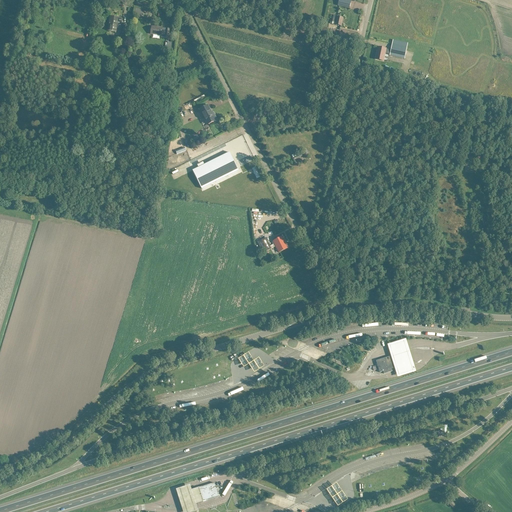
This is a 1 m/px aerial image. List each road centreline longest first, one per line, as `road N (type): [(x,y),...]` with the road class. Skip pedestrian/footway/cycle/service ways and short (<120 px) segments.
road 1 (motorway): [(511,351),(0,510)]
road 2 (motorway): [(46,511),(511,367)]
road 3 (unclassified): [(0,482),(60,448),(158,368),(340,312)]
road 4 (unclassified): [(313,262),(184,4)]
road 5 (unclassified): [(313,262),(370,0)]
road 6 (unclassified): [(340,312),(410,306),(511,318)]
road 7 (track): [(511,108),(355,67)]
